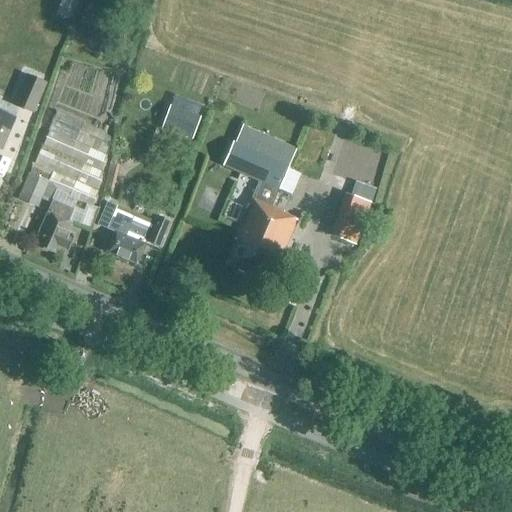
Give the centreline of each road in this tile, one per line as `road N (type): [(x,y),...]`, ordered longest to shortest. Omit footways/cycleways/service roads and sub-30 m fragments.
road 1 (secondary): [(0,263),(369,424)]
road 2 (secondary): [(511,483),(369,424)]
